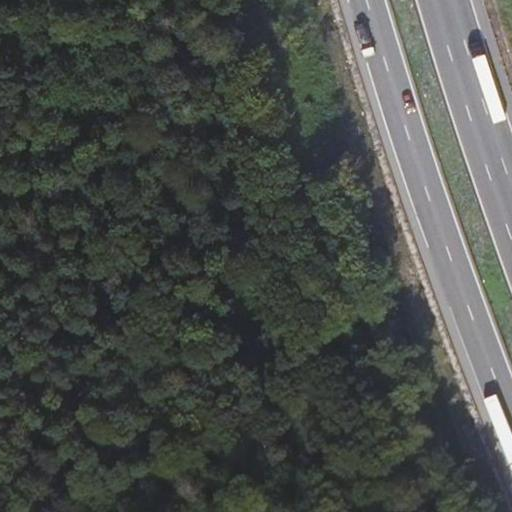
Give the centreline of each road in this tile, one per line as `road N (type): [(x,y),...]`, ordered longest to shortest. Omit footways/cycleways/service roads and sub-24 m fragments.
road 1 (track): [(465,511),(384,347),(235,0)]
road 2 (trunk): [(361,0),(511,430)]
road 3 (trunk): [(511,220),(442,0)]
